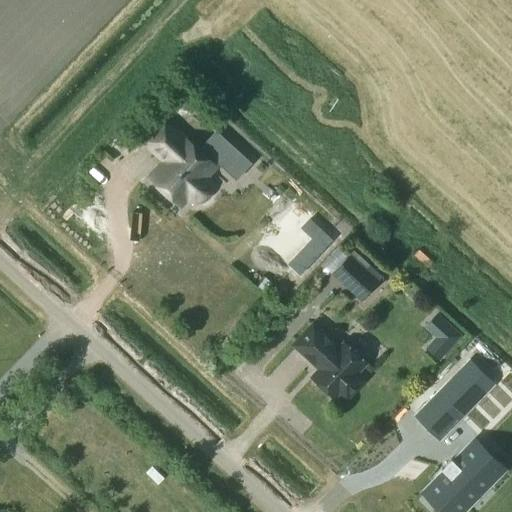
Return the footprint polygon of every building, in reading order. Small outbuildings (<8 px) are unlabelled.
[(166,118),(147,139),(168,158),(152,175),(182,201),(188,194),(191,196),(194,198),(198,198),(201,198),(204,196),(207,195),(209,192),(211,189),(212,186),(212,182),(211,179),(210,176),(207,173),(220,159),(223,162),(238,145),(220,129),(201,149),(166,118)] [(314,218),(303,230),(315,242),(327,229),(314,218)] [(353,252),(334,272),(364,300),(387,275),(357,247),(353,252)] [(440,358),(463,333),(449,320),(426,345),(440,358)] [(334,397),(340,390),(346,392),(352,390),(356,386),(357,380),(355,374),(366,362),(345,342),(340,347),(314,323),(295,344),(321,368),(313,377),(334,397)] [(471,362),(419,416),(439,436),(492,382),(471,362)] [(449,474),(432,493),(448,508),(448,509),(450,511),(461,511),(465,508),(465,507),(502,468),(477,445),(459,464),(454,459),(444,469),(449,474)]
